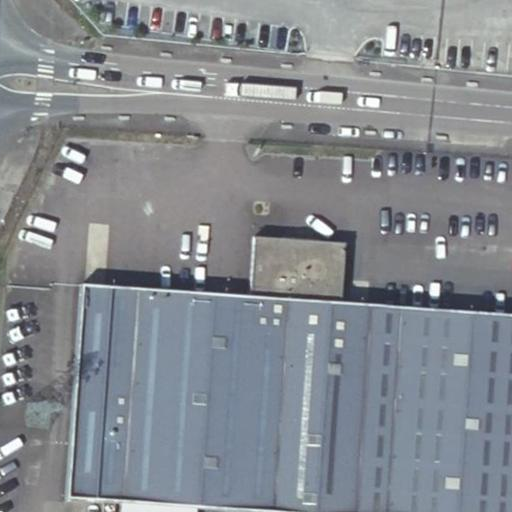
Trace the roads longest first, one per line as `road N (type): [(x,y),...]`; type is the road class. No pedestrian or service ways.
road 1 (residential): [(204,87),(511,114)]
road 2 (residential): [(204,87),(173,75),(0,53)]
road 3 (residential): [(13,107),(171,104),(204,87)]
